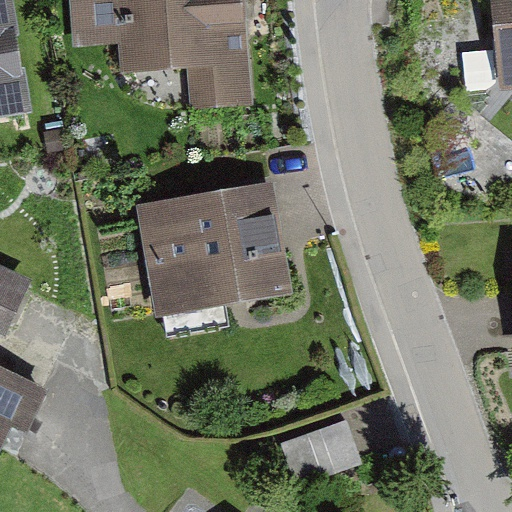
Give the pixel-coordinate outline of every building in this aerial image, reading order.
[(16,0),(0,0),(0,115),(38,108),(16,0)] [(71,0),(74,46),(120,43),(123,72),(196,67),(199,106),(256,102),(247,0),(71,0)] [(511,0),(491,0),(503,100),(511,99),(511,0)] [(274,181),(140,205),(159,315),(294,291),(274,181)] [(0,268),(0,455),(13,428),(33,437),(54,392),(2,368),(40,287),(0,268)] [(351,420),(280,443),(295,488),(366,465),(351,420)]
